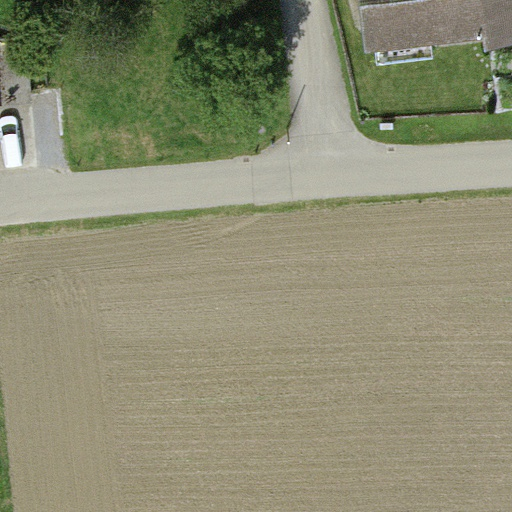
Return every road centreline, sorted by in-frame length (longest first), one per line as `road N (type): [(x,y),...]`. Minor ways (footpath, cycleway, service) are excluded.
road 1 (unclassified): [(511,168),(0,204)]
road 2 (track): [(333,177),(307,0)]
